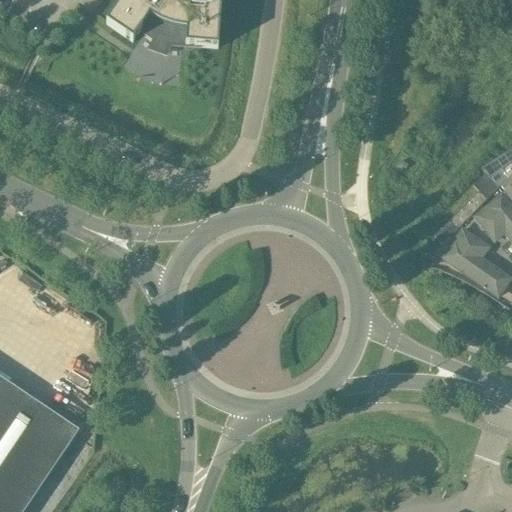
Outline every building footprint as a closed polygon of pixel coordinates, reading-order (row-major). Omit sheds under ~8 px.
[(123,0),(106,25),(133,43),(141,31),(155,41),(152,50),(165,55),(169,45),(186,47),(218,50),(221,0),(123,0)] [(409,166),(402,161),(399,166),(406,171),(409,166)] [(511,163),(502,171),(508,181),(511,178),(511,163)] [(480,193),(487,201),(498,191),(491,182),(480,193)] [(459,214),(467,222),(472,217),(487,201),(480,193),(459,214)] [(511,208),(502,197),(476,219),(495,243),(505,234),(511,242),(511,208)] [(459,214),(450,223),(458,231),(467,222),(459,214)] [(458,231),(450,223),(435,238),(443,246),(458,231)] [(489,250),(463,232),(444,260),(499,299),(511,281),(481,260),(489,250)] [(0,511),(25,511),(79,432),(46,409),(29,398),(0,378),(0,511)]
